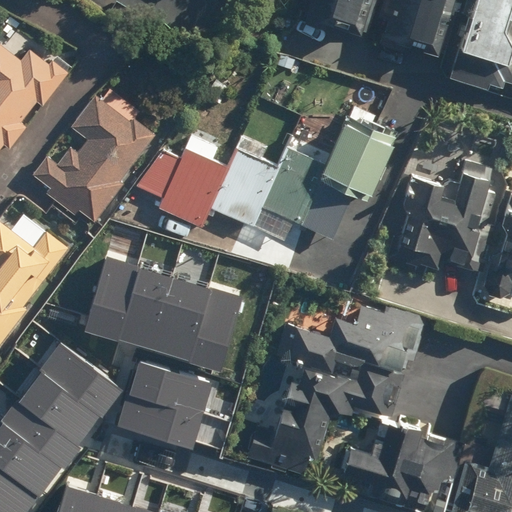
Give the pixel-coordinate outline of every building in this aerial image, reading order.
[(308,0),(304,17),(368,36),(375,16),(379,0),(308,0)] [(379,0),(375,16),(386,19),(380,40),(442,59),(459,0),(379,0)] [(511,0),(473,0),(454,62),(511,79),(511,43),(503,40),(511,10),(511,0)] [(0,150),(4,145),(11,149),(27,126),(23,123),(37,103),(42,106),(67,71),(50,59),(48,63),(30,50),(24,59),(0,42),(0,150)] [(80,211),(93,222),(124,183),(120,179),(157,133),(135,116),(139,111),(110,87),(100,100),(95,96),(70,127),(85,140),(77,151),(71,146),(58,163),(46,153),(30,173),(49,189),(46,193),(75,217),(80,211)] [(325,165),(300,222),(333,236),(351,194),(368,202),(398,130),(348,109),(325,165)] [(230,165),(210,208),(252,226),(253,223),(277,167),(262,161),(269,144),(243,133),(230,165)] [(182,157),(163,149),(135,186),(161,197),(156,207),(203,226),(210,208),(230,165),(212,157),(217,145),(192,134),(182,157)] [(277,167),(253,223),(287,237),(294,220),(300,222),(325,165),(285,148),(277,167)] [(440,258),(478,272),(507,192),(491,186),(498,168),(463,156),(453,184),(419,171),(390,254),(435,271),(440,258)] [(511,208),(484,288),(508,297),(511,287),(511,208)] [(0,342),(27,309),(23,305),(70,247),(40,223),(25,243),(0,223),(0,342)] [(109,260),(87,332),(222,373),(244,301),(109,260)] [(378,411),(387,414),(394,390),(390,388),(396,367),(410,372),(425,321),(419,319),(421,312),(386,302),(384,310),(362,303),(355,324),(334,318),(329,338),(284,324),(273,359),(294,366),(276,425),(257,419),(250,445),(269,451),(272,441),(316,455),(329,413),(342,417),(346,402),(378,411)] [(59,341),(0,420),(0,511),(32,511),(124,390),(59,341)] [(141,363),(121,425),(192,447),(212,385),(141,363)] [(446,511),(511,511),(511,391),(483,382),(475,408),(501,416),(486,465),(463,459),(458,476),(446,511)] [(345,445),(336,476),(375,488),(372,497),(421,511),(446,511),(458,476),(452,474),(462,442),(427,431),(430,422),(397,413),(396,417),(387,414),(378,411),(366,451),(345,445)] [(143,511),(71,489),(63,511),(184,511),(168,507),(166,511),(143,511)]
